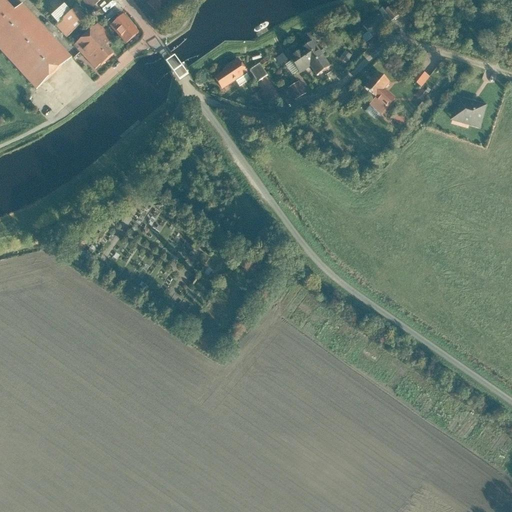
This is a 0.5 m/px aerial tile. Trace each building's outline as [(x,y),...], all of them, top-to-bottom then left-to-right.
[(0,0),(0,51),(35,91),(71,59),(23,5),(14,13),(1,0),(0,0)] [(81,0),(91,10),(101,0),(81,0)] [(169,0),(143,0),(160,17),(173,4),(169,0)] [(380,12),(363,26),(374,40),(391,26),(391,25),(401,16),(391,6),(386,11),(380,12)] [(76,8),(55,27),(66,39),(87,21),(76,8)] [(124,16),(111,27),(127,46),(140,35),(124,16)] [(115,55),(107,46),(113,41),(98,24),(74,47),(97,72),(115,55)] [(313,42),(306,46),(323,72),(330,67),(314,44),(313,42)] [(299,51),(289,57),(299,73),(310,66),(316,76),(323,72),(306,46),(299,51)] [(215,79),(222,90),(248,74),(239,59),(225,68),(227,71),(215,79)] [(267,76),(260,65),(251,70),(258,82),(267,76)] [(423,87),(431,76),(421,68),(412,79),(423,87)] [(377,74),(364,89),(376,100),(371,106),(383,116),(396,100),(384,91),(389,85),(377,74)] [(300,81),(288,88),(296,100),(308,93),(300,81)] [(420,97),(427,92),(424,88),(416,93),(420,97)] [(252,98),(259,106),(267,100),(261,92),(252,98)] [(486,107),(457,98),(450,122),(479,130),(486,107)] [(396,120),(404,125),(408,118),(400,113),(396,120)] [(164,116),(158,121),(162,126),(168,122),(164,116)]
